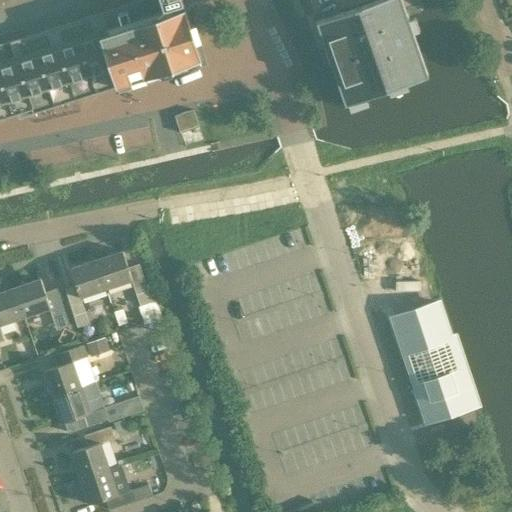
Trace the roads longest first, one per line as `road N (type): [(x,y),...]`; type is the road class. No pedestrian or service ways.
road 1 (unclassified): [(445,511),(415,483),(312,175)]
road 2 (residential): [(271,69),(0,135)]
road 3 (residential): [(133,511),(190,492),(136,336)]
road 4 (residential): [(0,245),(135,216)]
